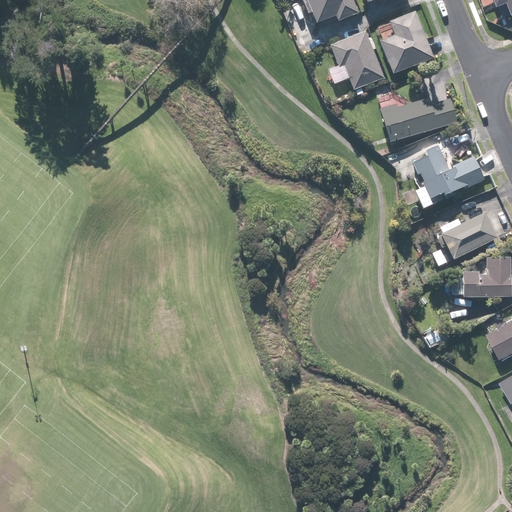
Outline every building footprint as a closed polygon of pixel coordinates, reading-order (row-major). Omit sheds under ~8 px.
[(354,17),(346,0),(299,0),(311,28),(330,20),(332,26),(354,17)] [(391,37),(374,45),(388,77),(432,59),(413,14),(386,25),(391,37)] [(382,81),(363,33),(328,47),(336,67),(326,71),(332,86),(345,81),(350,94),(382,81)] [(423,101),(376,114),(384,145),(453,127),(447,103),(425,109),(423,101)] [(445,171),(435,149),(418,156),(421,162),(407,168),(417,191),(411,194),(419,212),(444,201),(442,197),(463,188),(465,191),(481,184),(471,160),(445,171)] [(427,256),(434,270),(493,241),(481,216),(455,228),(452,221),(432,230),(436,237),(433,239),(438,250),(427,256)] [(482,276),(455,276),(456,301),(508,299),(507,260),(481,261),(482,276)] [(511,323),(482,339),(495,364),(511,354),(511,323)] [(511,378),(498,387),(510,407),(511,405),(511,378)]
